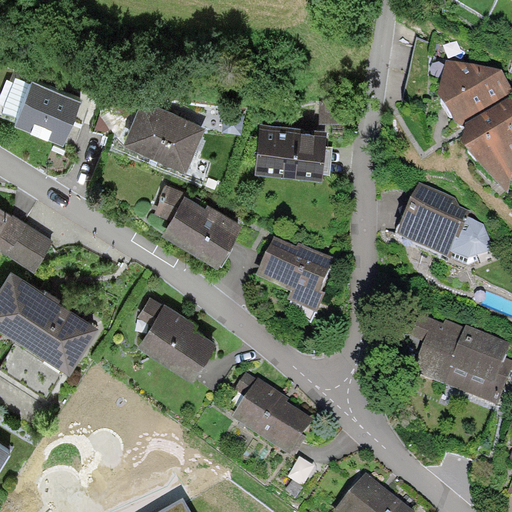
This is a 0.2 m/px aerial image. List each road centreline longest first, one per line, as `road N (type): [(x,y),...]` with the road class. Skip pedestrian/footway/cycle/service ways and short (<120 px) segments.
road 1 (residential): [(335,400),(206,297),(0,162)]
road 2 (residential): [(335,400),(360,346),(367,134),(385,0)]
road 3 (residential): [(461,511),(335,400)]
